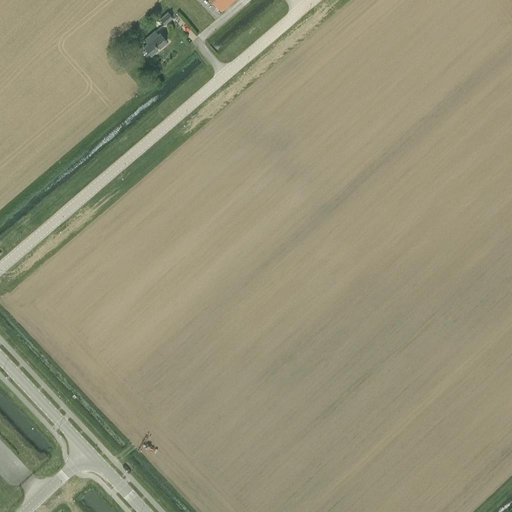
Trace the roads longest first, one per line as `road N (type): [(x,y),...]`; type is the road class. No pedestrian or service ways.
road 1 (unclassified): [(0,271),(316,0)]
road 2 (tertiary): [(0,359),(89,455)]
